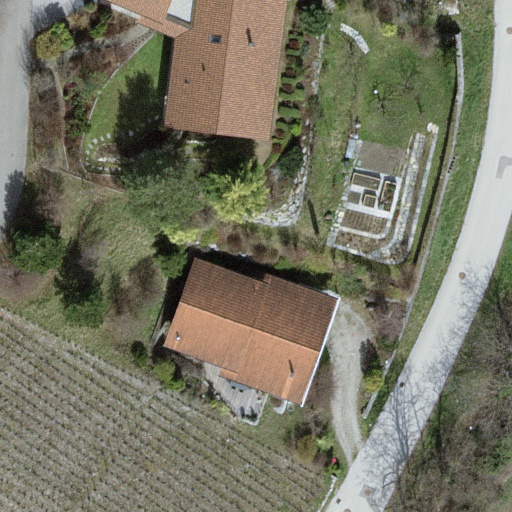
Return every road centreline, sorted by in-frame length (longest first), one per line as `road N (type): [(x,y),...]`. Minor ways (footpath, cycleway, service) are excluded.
road 1 (unclassified): [(511,50),(502,161),(480,244),(431,363),(352,511)]
road 2 (residential): [(0,189),(16,0)]
